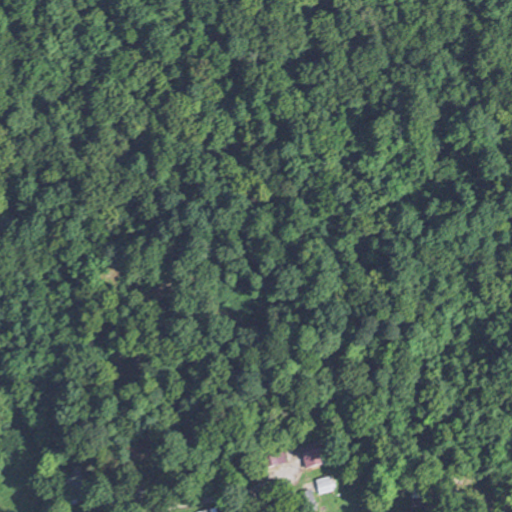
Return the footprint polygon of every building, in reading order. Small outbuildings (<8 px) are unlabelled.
[(326,467),(323,445),(304,447),(307,469),(326,467)] [(84,504),(84,469),(75,469),(75,479),(67,479),(67,504),(84,504)] [(240,486),(246,484),(244,476),(237,478),(240,486)] [(334,478),(318,481),(320,495),(336,493),(334,478)] [(301,495),(306,511),(312,511),(319,510),(313,491),(301,495)]
